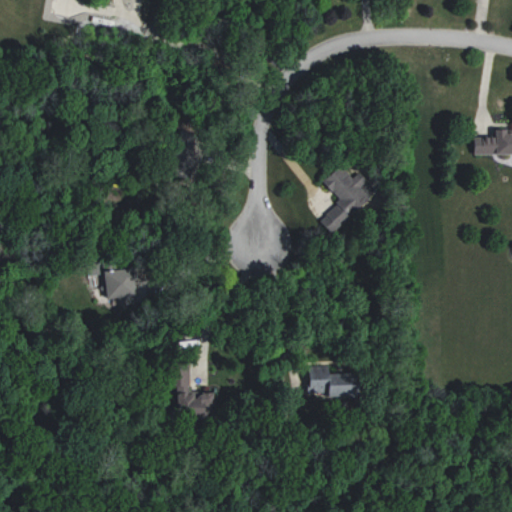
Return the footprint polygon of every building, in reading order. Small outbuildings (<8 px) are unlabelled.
[(188,179),(198,135),(176,130),(167,174),(188,179)] [(472,154),(511,153),(511,130),(493,131),(493,136),(472,136),(472,154)] [(375,191),(357,172),(351,177),(338,164),(321,181),(338,200),(317,220),(330,233),(375,191)] [(105,298),(135,294),(132,267),(101,271),(105,298)] [(304,366),(308,394),(326,392),(327,398),(357,394),(354,371),(328,374),(327,363),(304,366)] [(214,391),(188,391),(188,364),(175,364),(175,417),(214,417),(214,391)]
